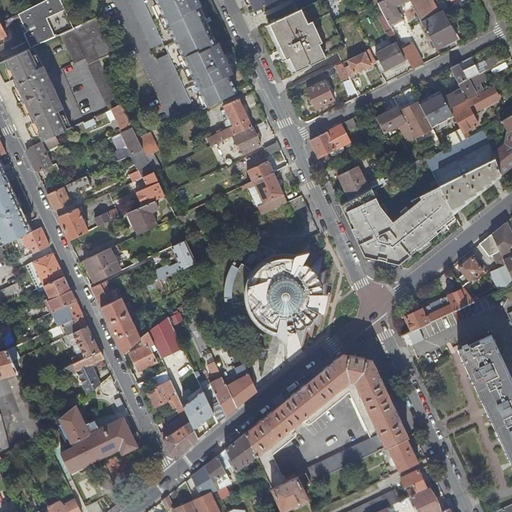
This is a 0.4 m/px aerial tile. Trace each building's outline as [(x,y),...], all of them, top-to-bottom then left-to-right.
[(31,49),(35,47),(57,36),(48,19),(66,10),(61,0),(45,0),(25,11),(19,14),(27,32),(24,34),(31,49)] [(130,0),(153,47),(164,42),(169,53),(158,58),(181,108),(192,102),(194,106),(188,109),(190,114),(237,92),(229,74),(233,72),(219,42),(215,44),(197,7),(202,5),(199,0),(130,0)] [(250,0),(255,10),(276,0),(250,0)] [(340,58),(342,63),(348,59),(369,49),(352,16),(346,4),(343,0),(300,0),(304,8),(270,23),(293,74),(338,53),(340,58)] [(406,0),(383,0),(378,3),(385,16),(390,25),(403,18),(397,5),(406,0)] [(432,0),(409,0),(422,22),(439,14),(432,0)] [(353,1),(346,4),(352,16),(359,13),(353,1)] [(443,12),(439,14),(422,22),(436,49),(456,38),(443,12)] [(407,59),(401,46),(390,25),(385,16),(380,19),(393,44),(387,47),(386,45),(382,47),(383,49),(376,53),(379,59),(375,61),(376,63),(381,73),(405,61),(404,60),(407,59)] [(86,59),(110,110),(112,109),(122,104),(100,59),(115,52),(98,17),(75,28),(61,35),(75,64),(86,59)] [(412,69),(422,64),(412,43),(404,47),(403,45),(401,46),(407,59),(412,69)] [(24,138),(29,148),(56,135),(72,128),(35,47),(31,49),(0,63),(0,92),(1,96),(6,97),(4,101),(5,103),(9,104),(16,101),(18,107),(12,110),(10,114),(11,116),(15,117),(13,122),(16,126),(18,131),(22,132),(20,136),(22,139),(24,138)] [(344,68),(348,76),(376,63),(375,61),(369,49),(348,59),(351,64),(344,68)] [(485,61),(489,68),(505,60),(501,53),(485,61)] [(475,64),(471,57),(458,64),(462,71),(475,64)] [(476,66),(479,73),(489,68),(485,61),(476,66)] [(341,80),(348,76),(344,68),(342,63),(334,66),(341,80)] [(458,104),(467,99),(466,98),(475,93),(467,80),(479,73),(476,66),(475,64),(462,71),(458,64),(450,68),(458,83),(459,83),(461,88),(450,94),(440,73),(432,77),(449,109),(458,104)] [(350,79),(343,83),(350,96),(356,92),(350,79)] [(316,108),(334,99),(325,80),(307,89),(316,108)] [(493,86),(483,91),(485,94),(494,89),(493,86)] [(412,105),(400,111),(414,138),(432,128),(426,116),(411,88),(403,92),(408,97),(412,105)] [(499,98),(494,89),(485,94),(483,91),(469,98),(467,99),(458,104),(449,109),(451,113),(454,117),(455,120),(462,133),(478,124),(467,105),(473,101),(478,110),(499,98)] [(212,146),(233,137),(233,136),(253,126),(240,99),(224,106),(233,126),(208,138),(212,146)] [(434,131),(455,120),(454,117),(452,118),(446,106),(443,107),(440,100),(427,108),(430,114),(426,116),(432,128),(434,131)] [(5,103),(10,114),(12,110),(18,107),(16,101),(9,104),(5,103)] [(123,132),(133,127),(122,104),(112,109),(123,132)] [(511,115),(511,105),(503,111),(506,118),(511,115)] [(398,107),(376,118),(384,133),(397,126),(406,142),(414,138),(400,111),(398,107)] [(511,115),(506,118),(500,121),(501,123),(503,122),(508,132),(507,133),(504,142),(505,143),(493,153),(495,159),(501,176),(511,166),(511,115)] [(356,125),(352,118),(351,119),(341,124),(345,131),(356,125)] [(345,131),(341,124),(340,125),(334,128),(310,140),(318,156),(318,158),(330,152),(331,155),(334,156),(343,152),(344,149),(342,146),(343,146),(340,140),(348,136),(345,131)] [(262,145),(253,127),(253,126),(233,136),(233,137),(242,155),(262,145)] [(143,149),(138,138),(133,127),(123,132),(122,132),(128,145),(120,148),(115,151),(119,160),(132,155),(143,149)] [(486,129),(470,137),(465,139),(458,143),(444,150),(425,160),(426,160),(432,172),(490,142),(486,129)] [(114,136),(120,148),(128,145),(122,132),(114,136)] [(159,150),(151,132),(138,138),(143,149),(147,157),(154,153),(159,150)] [(32,162),(37,172),(42,170),(52,165),(46,150),(60,144),(56,135),(29,148),(27,149),(32,162)] [(278,142),(275,135),(264,141),(267,147),(278,142)] [(351,142),(348,136),(340,140),(343,146),(351,142)] [(444,150),(458,143),(455,138),(441,145),(444,150)] [(278,142),(267,147),(264,148),(268,156),(281,149),(278,142)] [(132,155),(143,178),(144,178),(155,173),(147,157),(143,149),(132,155)] [(162,169),(154,153),(147,157),(155,173),(162,169)] [(453,213),(501,176),(495,159),(439,187),(442,192),(453,213)] [(273,171),(276,170),(274,166),(271,167),(268,161),(248,170),(251,176),(244,179),(247,184),(248,183),(273,171)] [(334,168),(349,199),(369,189),(364,179),(367,178),(364,170),(361,172),(358,166),(352,169),(348,161),(334,168)] [(52,165),(42,170),(46,178),(60,171),(57,163),(52,165)] [(212,173),(219,170),(217,165),(210,168),(212,173)] [(391,178),(404,171),(402,167),(402,166),(388,173),(390,178),(391,178)] [(131,173),(134,180),(142,177),(138,170),(131,173)] [(273,171),(248,183),(250,187),(256,184),(265,203),(258,207),(262,215),(288,203),(273,171)] [(166,196),(166,195),(155,173),(144,178),(148,187),(137,192),(144,206),(155,200),(166,196)] [(53,206),(56,212),(71,204),(67,196),(91,185),(87,175),(48,194),(53,206)] [(1,184),(0,184),(0,242),(1,245),(1,244),(4,243),(14,238),(31,231),(8,181),(1,184)] [(380,197),(385,194),(380,183),(379,184),(374,186),(380,197)] [(369,189),(349,199),(360,222),(384,210),(378,198),(374,200),(369,189)] [(453,213),(442,192),(434,197),(437,203),(421,211),(415,214),(425,233),(448,221),(455,217),(453,213)] [(129,213),(139,235),(159,226),(152,212),(159,208),(155,200),(144,206),(129,213)] [(176,217),(181,215),(176,205),(171,207),(176,217)] [(415,214),(421,211),(418,205),(410,209),(413,215),(415,214)] [(393,219),(396,217),(390,206),(388,207),(393,219)] [(65,230),(70,240),(89,231),(78,208),(59,217),(65,230)] [(96,219),(99,227),(120,217),(117,209),(96,219)] [(182,242),(187,240),(176,218),(171,220),(180,240),(181,239),(182,242)] [(503,260),(511,256),(511,235),(506,222),(492,234),(500,251),(499,251),(503,260)] [(354,234),(360,246),(373,238),(365,224),(353,231),(354,234)] [(34,252),(50,245),(47,239),(41,226),(31,231),(14,238),(20,250),(30,245),(34,252)] [(497,291),(511,284),(511,279),(503,260),(499,251),(500,251),(492,234),(480,243),(489,256),(492,254),(499,268),(491,272),(498,287),(496,288),(497,291)] [(197,263),(187,240),(182,242),(175,246),(182,262),(155,275),(158,281),(177,273),(197,263)] [(85,260),(95,283),(121,271),(111,248),(85,260)] [(44,285),(64,276),(61,269),(60,267),(53,252),(32,262),(44,285)] [(303,266),(310,252),(304,254),(300,255),(297,256),(296,259),(292,258),(287,257),(281,258),(276,259),(271,261),(265,264),(260,268),(256,273),(252,279),(251,283),(249,288),(249,295),(249,302),(250,307),(253,312),(256,317),(260,322),(263,324),(266,327),(272,330),(279,332),(279,335),(280,336),(288,344),(288,330),(290,332),(292,332),(295,332),(297,331),(302,347),(304,348),(303,343),(306,328),(310,334),(313,321),(316,324),(319,313),(312,309),(312,308),(314,309),(314,307),(316,307),(317,305),(318,305),(318,303),(319,301),(318,300),(318,299),(317,298),(317,297),(315,297),(315,295),(323,295),(326,284),(322,285),(325,271),(318,276),(322,260),(324,258),(323,256),(312,268),(310,266),(308,265),(305,265),(303,266)] [(511,256),(503,260),(511,279),(511,256)] [(464,275),(457,280),(462,287),(464,286),(478,274),(483,270),(472,257),(458,268),(464,275)] [(39,287),(44,285),(32,262),(28,263),(39,287)] [(179,277),(177,273),(158,281),(153,284),(147,287),(150,293),(164,286),(163,284),(179,277)] [(153,284),(158,281),(155,275),(155,273),(149,276),(153,284)] [(482,279),(478,274),(464,286),(468,291),(482,279)] [(54,295),(69,287),(68,284),(64,276),(44,285),(49,297),(54,295)] [(97,298),(102,308),(122,298),(118,290),(111,293),(108,288),(116,284),(113,279),(92,288),(97,298)] [(0,305),(15,298),(24,294),(19,282),(0,290),(0,305)] [(57,309),(75,300),(73,295),(69,287),(54,295),(49,297),(52,303),(41,309),(44,315),(57,309)] [(405,317),(411,331),(418,328),(473,302),(463,288),(439,299),(440,301),(405,317)] [(112,330),(123,353),(141,339),(122,298),(102,308),(112,330)] [(68,335),(87,325),(84,319),(82,314),(79,307),(75,300),(57,309),(64,323),(61,324),(67,335),(68,335)] [(191,365),(169,318),(150,333),(162,359),(172,354),(180,371),(191,365)] [(73,363),(99,350),(92,335),(87,325),(68,335),(77,354),(71,358),(73,363)] [(162,359),(150,333),(142,339),(145,346),(131,353),(139,372),(163,361),(162,359)] [(0,456),(9,451),(0,416),(0,376),(6,375),(29,439),(30,438),(41,432),(23,386),(17,373),(15,368),(12,361),(10,357),(0,336),(0,335),(0,456)] [(511,463),(511,462),(511,380),(490,335),(469,345),(467,342),(461,345),(462,348),(458,350),(511,463)] [(89,392),(100,384),(91,364),(103,358),(102,356),(99,350),(73,363),(56,371),(58,375),(66,371),(68,375),(77,371),(88,394),(89,392)] [(282,511),(307,500),(301,488),(387,447),(406,438),(407,437),(371,360),(343,354),(285,401),(282,404),(246,432),(257,456),(260,464),(262,468),(282,511)] [(238,408),(257,392),(250,374),(249,375),(248,373),(246,374),(247,376),(240,379),(229,356),(216,362),(218,367),(238,408)] [(227,417),(238,408),(218,367),(210,370),(216,382),(211,385),(226,417),(227,417)] [(430,372),(420,377),(425,386),(434,381),(430,372)] [(172,411),(183,406),(172,381),(148,393),(155,408),(168,402),(172,411)] [(190,422),(194,431),(214,415),(203,391),(184,407),(190,422)] [(60,406),(66,412),(74,405),(75,404),(70,398),(60,406)] [(63,415),(59,418),(62,424),(63,428),(73,448),(69,450),(60,454),(69,473),(68,474),(72,481),(73,481),(80,477),(76,469),(119,448),(122,454),(136,447),(122,418),(88,435),(86,431),(83,423),(74,405),(66,412),(63,415)] [(188,449),(198,440),(194,431),(190,422),(185,426),(182,421),(162,434),(171,454),(178,456),(188,449)] [(63,428),(62,424),(58,426),(69,450),(73,448),(63,428)] [(30,443),(43,436),(41,432),(30,438),(29,439),(28,440),(30,443)] [(257,456),(246,432),(239,438),(225,449),(233,465),(236,471),(257,456)] [(398,472),(418,462),(406,438),(387,447),(398,472)] [(233,465),(225,449),(217,456),(223,470),(233,465)] [(223,470),(217,456),(204,466),(216,490),(223,487),(226,485),(221,475),(225,473),(223,470)] [(200,497),(193,501),(198,511),(218,511),(210,493),(216,490),(204,466),(198,471),(191,477),(200,497)] [(411,496),(427,489),(418,470),(400,478),(405,488),(413,484),(415,487),(407,491),(409,497),(411,496)] [(221,475),(226,485),(230,484),(225,473),(221,475)] [(223,487),(216,490),(220,498),(226,495),(223,487)] [(440,511),(429,487),(427,489),(411,496),(418,511),(440,511)] [(347,511),(377,511),(386,508),(400,501),(395,489),(347,511)] [(168,496),(162,500),(166,510),(172,507),(168,496)] [(48,507),(49,511),(81,511),(75,500),(64,505),(63,504),(61,503),(60,503),(57,503),(48,507)] [(196,511),(192,501),(172,510),(172,511),(196,511)] [(511,511),(511,503),(492,511),(511,511)]
